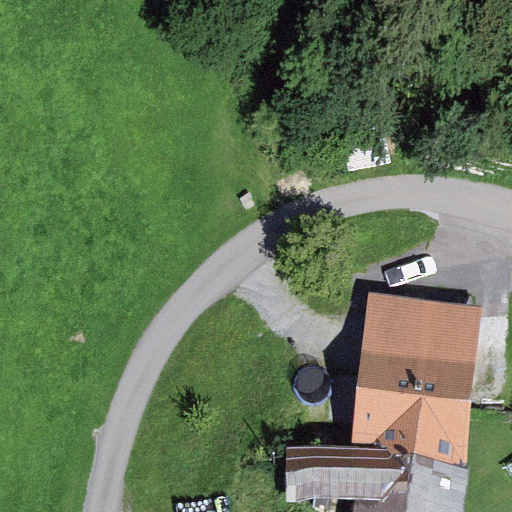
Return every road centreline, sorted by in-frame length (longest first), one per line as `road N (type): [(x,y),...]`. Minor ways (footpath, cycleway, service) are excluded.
road 1 (track): [(104,511),(167,330),(250,243),(350,196),(435,196),(511,212)]
road 2 (track): [(231,0),(267,104),(350,196)]
